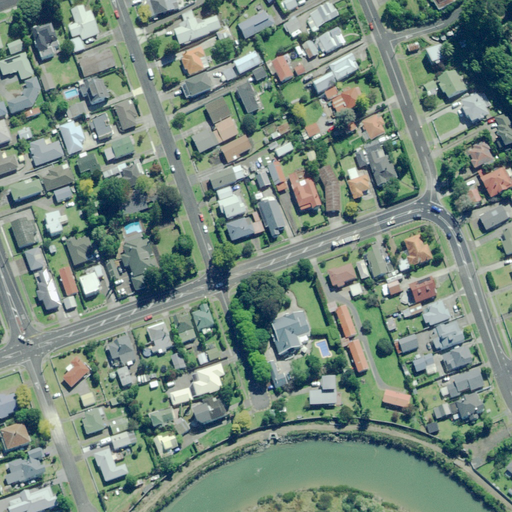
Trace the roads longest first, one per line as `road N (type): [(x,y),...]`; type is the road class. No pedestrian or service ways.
road 1 (residential): [(115,0),(217,281)]
road 2 (residential): [(217,281),(428,210)]
road 3 (residential): [(27,350),(217,281)]
road 4 (residential): [(428,210),(452,231),(506,381)]
road 5 (residential): [(428,210),(431,179),(382,42)]
road 6 (residential): [(85,511),(27,350)]
road 7 (residential): [(217,281),(259,399)]
